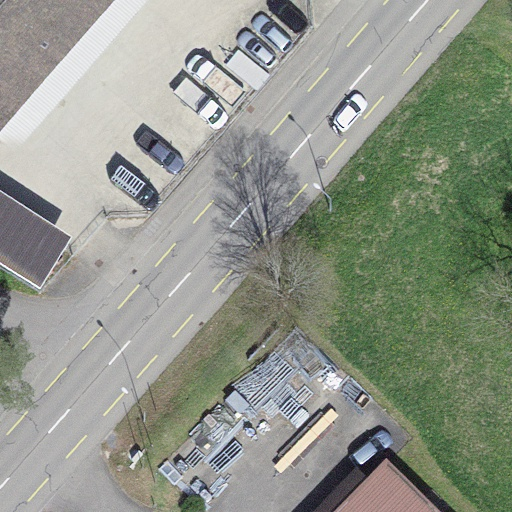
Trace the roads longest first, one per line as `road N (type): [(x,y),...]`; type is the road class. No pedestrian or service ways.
road 1 (primary): [(102,370),(426,0)]
road 2 (primary): [(0,485),(102,370)]
